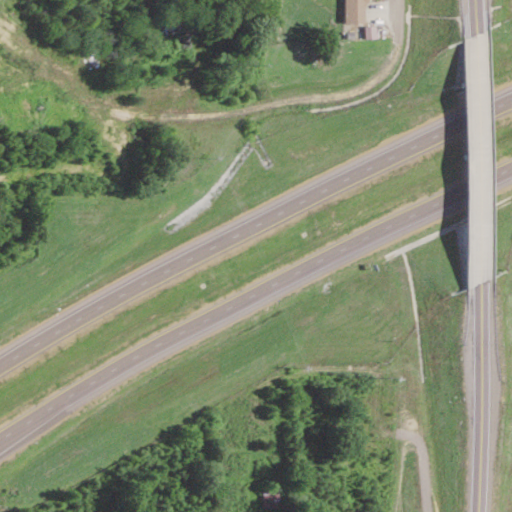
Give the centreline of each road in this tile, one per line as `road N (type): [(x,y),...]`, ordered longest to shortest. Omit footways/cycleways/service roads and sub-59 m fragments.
road 1 (motorway): [(0,435),(272,280),(511,164)]
road 2 (motorway): [(511,100),(304,196),(0,366)]
road 3 (residential): [(473,281),(471,34)]
road 4 (residential): [(473,511),(473,281)]
